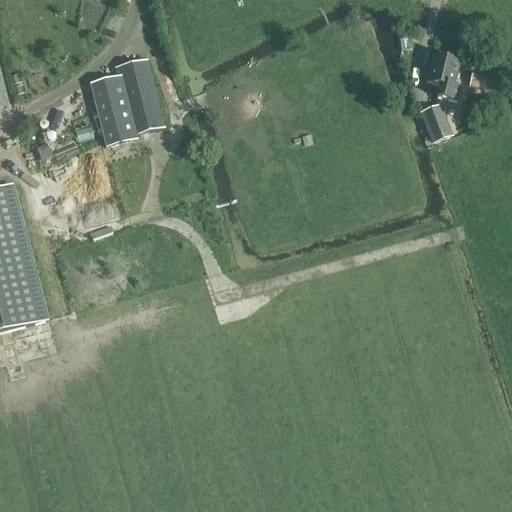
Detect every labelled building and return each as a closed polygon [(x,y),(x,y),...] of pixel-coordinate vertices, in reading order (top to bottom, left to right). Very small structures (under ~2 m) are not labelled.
[(434,62),(428,88),(442,91),(439,103),(457,107),(458,108),(461,93),(455,92),(460,68),(434,62)] [(116,83),(89,89),(106,154),(138,145),(137,141),(166,134),(148,65),(131,69),(114,73),(116,83)] [(0,115),(10,113),(0,73),(0,115)] [(474,73),(471,87),(496,93),(499,79),(474,73)] [(441,111),(422,119),(435,150),(454,142),(453,140),(451,136),(441,111)] [(46,130),(45,129),(44,128),(42,127),(41,127),(39,127),(38,128),(36,129),(36,131),(36,132),(36,134),(37,135),(38,136),(40,137),(42,137),(43,136),(45,135),(46,134),(46,132),(46,130)] [(54,147),(55,145),(56,143),(56,141),(55,139),(54,138),(52,137),(51,136),(49,136),(47,137),(45,138),(44,140),(44,142),(44,144),(45,145),(46,147),(48,148),(50,148),(52,148),(54,147)] [(304,148),(312,146),(311,138),(302,140),(304,148)] [(8,187),(0,189),(0,335),(43,324),(20,233),(8,187)] [(109,238),(107,235),(104,234),(100,233),(97,234),(94,236),(92,239),(91,242),(91,245),(92,249),(94,251),(97,253),(100,254),(103,254),(106,252),(109,250),(111,247),(111,244),(111,241),(109,238)]
